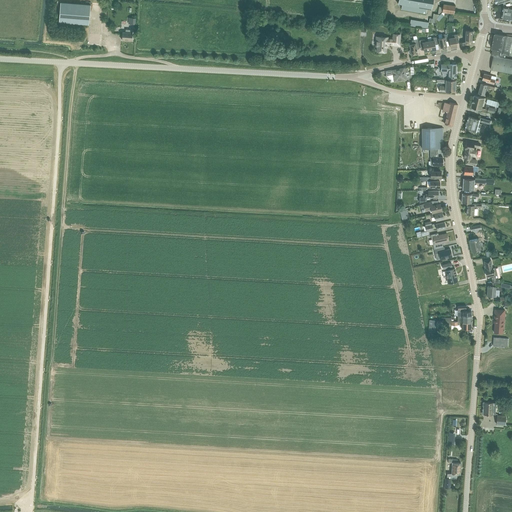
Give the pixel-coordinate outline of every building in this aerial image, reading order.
[(432,0),(398,0),(398,4),(402,4),(401,9),(426,13),(427,9),(431,9),(432,0)] [(511,0),(495,0),(496,2),(497,2),(497,1),(498,4),(503,2),(504,4),(504,6),(503,6),(502,18),(511,19),(511,0)] [(89,24),(91,4),(60,2),(59,22),(89,24)] [(443,4),(443,7),(439,7),(438,14),(433,13),(433,18),(436,19),(442,12),(454,14),(455,6),(443,4)] [(428,21),(410,18),(409,25),(422,27),(421,30),(426,31),(428,21)] [(132,41),(133,31),(133,30),(126,29),(125,32),(122,32),(122,40),(132,41)] [(465,42),(460,42),(461,46),(468,45),(469,40),(472,40),(472,34),(473,34),(473,31),(466,31),(465,42)] [(377,42),(377,46),(377,52),(386,52),(386,45),(399,45),(400,34),(393,34),(393,38),(388,38),(388,37),(376,36),(376,41),(377,42)] [(438,35),(439,38),(441,49),(442,48),(443,48),(443,47),(446,46),(445,42),(448,41),(447,34),(442,35),(441,34),(439,34),(438,35)] [(452,38),(449,38),(450,43),(451,48),(454,48),(454,47),(456,47),(456,42),(459,41),(457,34),(452,35),(452,38)] [(493,49),(491,55),(494,56),(500,57),(500,56),(504,57),(504,55),(509,56),(510,52),(505,51),(508,36),(507,36),(495,34),(492,49),(493,49)] [(431,41),(428,41),(430,51),(436,50),(435,45),(438,44),(437,39),(436,37),(431,38),(431,41)] [(410,54),(411,54),(411,55),(417,54),(416,48),(419,48),(418,43),(418,39),(412,40),(412,44),(409,45),(411,50),(409,51),(409,53),(410,54)] [(424,52),(430,51),(428,41),(425,42),(424,39),(419,40),(419,42),(420,47),(423,47),(424,52)] [(494,56),(491,70),(496,71),(511,73),(511,59),(500,57),(494,56)] [(428,76),(426,64),(418,65),(421,77),(428,76)] [(447,78),(451,78),(456,78),(456,73),(455,73),(456,64),(448,64),(448,65),(441,64),(441,71),(448,71),(447,78)] [(392,70),(385,71),(386,76),(388,75),(388,77),(392,79),(394,79),(394,82),(406,80),(405,74),(408,73),(409,73),(407,67),(392,70)] [(487,82),(492,83),(495,84),(497,77),(484,73),(483,80),(487,81),(487,82)] [(444,86),(439,86),(439,91),(455,91),(456,80),(437,79),(436,82),(445,83),(445,87),(444,87),(444,86)] [(479,93),(483,94),(485,95),(486,89),(489,90),(490,89),(494,90),(495,87),(487,85),(481,83),(479,93)] [(487,112),(487,111),(493,112),(495,108),(489,106),(486,105),(485,109),(482,108),(485,98),(479,96),(475,95),(471,107),(476,109),(487,112)] [(499,102),(487,99),(486,104),(498,107),(499,102)] [(452,126),(458,104),(450,102),(449,103),(444,102),(442,111),(447,112),(444,124),(452,126)] [(480,121),(490,124),(491,121),(481,118),(480,119),(469,116),(465,128),(479,132),(481,124),(479,123),(480,121)] [(422,128),(422,149),(443,148),(443,133),(437,133),(437,128),(422,128)] [(464,154),(464,158),(466,158),(465,164),(476,166),(477,160),(472,159),(472,156),(474,156),(476,155),(476,152),(475,151),(472,150),(473,145),(479,147),(480,144),(474,142),(471,142),(471,143),(466,142),(465,149),(466,149),(465,154),(464,154)] [(443,165),(443,157),(433,157),(433,153),(438,153),(438,149),(430,149),(430,161),(433,161),(433,165),(443,165)] [(464,169),(464,174),(474,174),(475,171),(477,171),(478,166),(472,166),(472,167),(464,166),(463,167),(463,169),(464,169)] [(475,179),(468,179),(463,178),(463,189),(474,190),(474,182),(485,183),(485,178),(475,178),(475,179)] [(421,190),(428,190),(429,190),(429,187),(439,187),(439,181),(430,181),(427,181),(427,187),(421,187),(421,190)] [(438,190),(429,190),(428,190),(428,194),(426,194),(426,195),(423,195),(423,198),(419,198),(419,203),(426,201),(426,198),(430,198),(430,197),(438,197),(438,190)] [(478,194),(467,194),(462,193),(462,203),(467,203),(471,203),(471,196),(478,197),(478,194)] [(431,202),(424,203),(425,207),(426,211),(431,209),(432,213),(441,211),(440,204),(432,205),(431,202)] [(474,209),(474,207),(481,207),(481,204),(471,203),(467,203),(466,214),(477,215),(478,209),(474,209)] [(442,212),(437,213),(431,214),(431,218),(432,220),(436,220),(443,219),(442,212)] [(439,223),(431,224),(425,226),(427,231),(421,232),(422,236),(429,235),(429,231),(433,230),(432,228),(436,227),(437,230),(445,228),(444,221),(439,223)] [(433,239),(435,244),(433,244),(434,249),(443,247),(442,243),(442,244),(442,242),(448,241),(447,233),(438,235),(438,233),(431,235),(432,239),(433,239)] [(471,251),(476,250),(481,250),(478,238),(469,240),(471,251)] [(444,247),(443,247),(434,249),(435,254),(439,253),(440,259),(452,257),(450,249),(445,250),(444,247)] [(488,260),(484,261),(486,270),(485,270),(486,271),(485,271),(485,273),(486,273),(487,277),(491,276),(492,279),(493,284),(498,283),(499,283),(498,278),(495,279),(494,275),(496,274),(497,273),(496,271),(496,268),(495,268),(492,268),(490,259),(488,260)] [(445,270),(447,283),(457,281),(455,268),(450,269),(450,267),(452,267),(451,263),(442,265),(443,269),(446,268),(446,270),(445,270)] [(487,296),(492,296),(498,297),(499,293),(496,292),(496,290),(504,291),(504,289),(495,287),(488,287),(487,296)] [(459,316),(471,316),(471,311),(465,311),(465,309),(466,309),(466,305),(458,306),(458,309),(458,316),(459,316)] [(494,332),(499,333),(502,333),(503,320),(504,320),(505,310),(495,309),(494,320),(495,320),(494,332)] [(494,337),(493,345),(496,346),(496,345),(499,345),(499,346),(504,346),(505,338),(494,337)] [(483,401),(482,414),(493,414),(493,402),(488,402),(483,401)] [(504,416),(497,415),(497,421),(496,424),(505,425),(506,416),(504,416)] [(447,484),(450,484),(451,478),(452,478),(452,476),(457,477),(457,474),(460,474),(461,462),(457,462),(457,459),(448,458),(448,462),(452,462),(451,473),(447,473),(447,476),(447,478),(447,484)]
